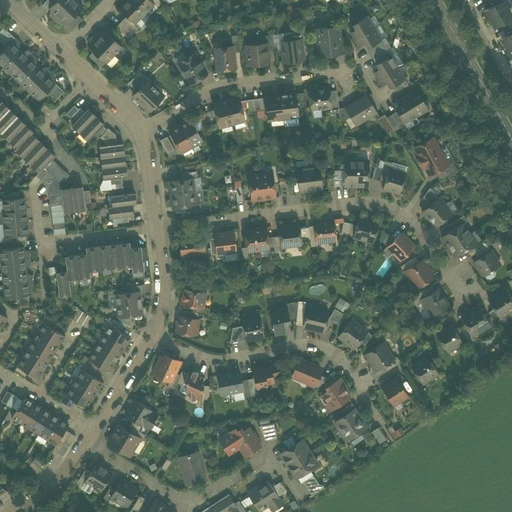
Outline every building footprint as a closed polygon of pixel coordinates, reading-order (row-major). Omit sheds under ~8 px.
[(47,0),(43,5),(47,9),(49,7),(56,0),(47,0)] [(49,16),(54,20),(73,0),(56,0),(49,7),(52,10),(52,13),(49,16)] [(82,8),(73,0),(54,20),(58,24),(61,21),(63,21),(66,24),(72,18),(76,14),(82,8)] [(134,23),(145,13),(131,0),(127,0),(119,9),(126,16),(134,23)] [(131,0),(145,13),(153,4),(154,3),(150,0),(131,0)] [(484,10),(489,19),(507,8),(503,1),(502,0),(501,0),(491,6),(490,6),(484,10)] [(511,16),(507,8),(489,19),(494,27),(500,24),(501,24),(511,17),(511,16)] [(150,18),(145,13),(134,23),(139,27),(143,31),(147,25),(145,23),(150,18)] [(72,18),(77,23),(81,19),(76,14),(72,18)] [(366,42),(369,47),(381,40),(378,35),(379,35),(374,27),(370,20),(369,20),(369,19),(367,15),(355,23),(358,28),(355,29),(350,32),(354,39),(358,46),(363,43),(366,42)] [(370,20),(374,27),(379,24),(374,15),(369,19),(369,20),(370,20)] [(504,24),(506,28),(511,24),(511,15),(511,16),(511,17),(501,24),(504,24)] [(120,22),(132,34),(139,27),(134,23),(126,16),(120,22)] [(71,29),(77,23),(72,18),(66,24),(71,29)] [(128,38),(132,34),(120,22),(116,27),(128,38)] [(387,36),(379,24),(374,27),(379,35),(378,35),(381,40),(385,37),(387,36)] [(0,40),(2,42),(10,34),(3,27),(0,30),(0,31),(0,30),(0,40)] [(318,40),(320,55),(337,53),(335,43),(333,27),(326,28),(325,30),(317,31),(315,33),(315,38),(318,40)] [(107,32),(117,41),(121,37),(111,28),(107,32)] [(301,39),(301,45),(308,44),(306,30),(299,31),(300,35),(301,39)] [(98,31),(93,35),(114,55),(122,46),(117,41),(107,32),(106,31),(103,34),(101,34),(98,31)] [(293,32),(281,34),(282,42),(301,39),(300,35),(293,36),(293,32)] [(501,39),(506,47),(511,43),(511,32),(508,35),(507,35),(501,39)] [(15,38),(10,34),(2,42),(2,43),(6,47),(15,38)] [(281,34),(272,35),(274,49),(282,48),(281,42),(282,42),(281,34)] [(105,64),(114,55),(93,35),(89,40),(92,43),(92,45),(89,48),(93,51),(104,63),(105,64)] [(266,42),(267,50),(274,49),(272,35),(265,35),(266,42)] [(366,48),(369,53),(384,45),(388,42),(385,37),(381,40),(369,47),(366,48)] [(0,53),(0,62),(4,67),(20,51),(16,47),(16,45),(17,45),(19,42),(15,38),(6,47),(0,53)] [(282,48),(283,62),(303,59),(301,45),(301,39),(282,42),(281,42),(282,48)] [(245,45),(248,66),(269,63),(267,50),(266,42),(245,45)] [(387,50),(384,45),(369,53),(372,58),(387,50)] [(216,62),(217,70),(236,68),(235,61),(234,61),(233,57),(234,57),(234,52),(233,46),(215,48),(216,62)] [(387,50),(372,58),(375,64),(378,62),(390,55),(387,51),(387,50)] [(23,54),(20,51),(4,67),(13,75),(32,55),(28,51),(25,54),(23,54)] [(89,56),(100,67),(104,63),(93,51),(89,56)] [(403,64),(396,52),(390,55),(393,59),(397,67),(403,64)] [(175,57),(178,62),(186,58),(183,53),(175,57)] [(178,62),(190,83),(206,74),(199,63),(194,54),(186,58),(178,62)] [(37,59),(32,55),(13,75),(21,83),(37,67),(34,64),(34,62),(37,59)] [(373,72),(377,79),(397,67),(393,59),(390,55),(378,62),(381,67),(378,69),(373,72)] [(199,63),(206,74),(211,71),(206,59),(199,63)] [(378,69),(375,64),(370,66),(373,72),(378,69)] [(398,68),(402,75),(407,72),(403,65),(398,68)] [(40,70),(37,67),(21,83),(30,92),(50,72),(45,67),(42,70),(40,70)] [(398,68),(397,67),(377,79),(381,86),(387,83),(389,81),(393,86),(403,80),(404,79),(402,75),(398,68)] [(128,83),(136,91),(148,80),(139,71),(135,76),(128,83)] [(54,76),(50,72),(30,92),(39,100),(47,92),(54,84),(51,81),(51,79),(54,76)] [(392,86),(395,91),(408,84),(405,79),(404,79),(403,80),(393,86),(392,86)] [(132,96),(147,110),(163,94),(162,94),(161,95),(154,88),(155,87),(148,80),(136,91),(132,96)] [(47,92),(51,96),(58,88),(54,84),(47,92)] [(310,90),(312,109),(313,109),(313,108),(320,107),(320,108),(330,107),(328,91),(328,87),(310,90)] [(63,92),(58,88),(51,96),(55,100),(63,92)] [(331,113),(339,112),(338,108),(337,98),(336,90),(328,91),(330,107),(331,113)] [(295,94),(296,105),(305,104),(304,92),(295,94)] [(411,92),(404,96),(416,116),(428,109),(421,97),(416,101),(414,98),(411,92)] [(295,93),(281,94),(284,118),(298,116),(296,105),(295,94),(295,93)] [(270,120),(284,118),(281,94),(267,96),(270,120)] [(350,117),(355,125),(356,125),(355,124),(365,118),(366,119),(376,112),(366,95),(344,108),(350,117)] [(404,124),(416,116),(404,96),(392,104),(395,109),(396,111),(404,124)] [(238,97),(226,100),(233,123),(244,120),(238,97)] [(265,97),(253,99),(255,111),(267,110),(265,97)] [(219,127),(233,123),(226,100),(213,104),(214,109),(216,115),(219,127)] [(0,118),(9,109),(1,101),(0,102),(0,118)] [(70,118),(72,116),(78,109),(74,105),(66,114),(70,118)] [(71,125),(80,133),(96,116),(88,108),(84,112),(76,120),(71,125)] [(80,108),(78,109),(72,116),(76,120),(84,112),(80,108)] [(344,108),(338,108),(339,112),(340,120),(346,120),(350,117),(344,108)] [(17,116),(9,109),(0,118),(0,132),(1,133),(17,116)] [(211,110),(204,113),(209,125),(216,122),(213,116),(211,110)] [(391,114),(398,125),(399,127),(404,124),(396,111),(391,114)] [(190,119),(197,130),(209,125),(204,113),(190,119)] [(394,130),(393,128),(386,118),(384,114),(378,118),(387,133),(394,130)] [(391,114),(386,118),(393,128),(398,125),(391,114)] [(25,124),(17,116),(1,133),(9,141),(25,124)] [(104,124),(96,116),(80,133),(88,141),(91,137),(102,125),(104,124)] [(181,121),(178,123),(192,147),(202,141),(197,130),(190,119),(182,124),(181,121)] [(181,153),(192,147),(178,123),(176,125),(177,127),(169,131),(181,153)] [(33,132),(25,124),(9,141),(16,148),(31,133),(33,132)] [(95,141),(100,137),(107,129),(102,125),(91,137),(95,141)] [(108,128),(107,129),(100,137),(104,141),(112,132),(108,128)] [(115,135),(112,132),(104,141),(105,145),(116,144),(115,135)] [(39,141),(31,133),(16,148),(15,149),(23,157),(39,141)] [(160,141),(167,154),(176,149),(169,137),(160,141)] [(425,166),(429,175),(435,172),(447,165),(445,166),(442,161),(444,160),(432,137),(414,147),(419,155),(417,156),(423,167),(425,166)] [(47,148),(39,141),(23,157),(31,165),(47,148)] [(99,146),(101,157),(124,154),(123,143),(116,144),(105,145),(99,146)] [(55,156),(47,148),(31,165),(39,173),(44,167),(52,159),(55,156)] [(125,165),(124,154),(101,157),(102,168),(125,165)] [(44,167),(48,171),(56,163),(52,159),(44,167)] [(344,185),(356,185),(356,160),(344,160),(344,185)] [(368,160),(356,160),(356,185),(368,185),(368,160)] [(435,172),(439,181),(457,171),(452,162),(447,165),(435,172)] [(48,171),(52,175),(60,167),(56,163),(48,171)] [(127,176),(125,165),(102,168),(103,179),(127,176)] [(320,166),(308,167),(311,195),(317,194),(317,190),(318,188),(322,188),(320,166)] [(36,176),(40,180),(48,171),(44,167),(39,173),(36,176)] [(52,175),(56,179),(65,171),(60,167),(52,175)] [(305,196),(311,195),(308,167),(296,169),(298,191),(303,190),(304,192),(305,196)] [(373,178),(379,180),(382,169),(377,167),(373,178)] [(388,171),(382,169),(379,180),(384,182),(388,171)] [(383,188),(399,193),(405,174),(389,169),(388,171),(384,182),(383,188)] [(40,180),(44,184),(52,175),(48,172),(48,171),(40,180)] [(65,171),(56,179),(61,183),(69,175),(65,171)] [(181,173),(182,179),(193,178),(197,178),(196,171),(181,173)] [(272,172),(260,174),(263,198),(275,197),(272,172)] [(251,200),(263,198),(260,174),(248,175),(251,200)] [(44,184),(48,187),(56,179),(52,175),(44,184)] [(169,181),(171,193),(194,191),(193,178),(182,179),(169,181)] [(59,184),(61,183),(56,179),(48,187),(48,188),(49,195),(61,193),(59,184)] [(292,182),(285,182),(287,195),(294,195),(292,182)] [(82,186),(71,188),(74,211),(85,209),(84,201),(83,189),(82,186)] [(422,197),(429,205),(438,197),(429,187),(422,197)] [(63,212),(74,211),(71,188),(60,189),(63,212)] [(196,204),(194,191),(171,193),(172,207),(176,207),(184,206),(196,204)] [(111,195),(112,206),(132,204),(136,204),(134,192),(124,194),(112,195),(111,195)] [(27,228),(26,221),(27,221),(26,215),(25,215),(24,210),(25,209),(25,203),(24,203),(23,197),(20,198),(8,199),(3,199),(4,211),(4,212),(3,212),(4,218),(3,218),(4,224),(5,224),(6,230),(5,230),(5,236),(9,236),(13,235),(25,234),(28,233),(28,228),(27,228)] [(422,211),(435,226),(450,214),(444,208),(446,206),(438,197),(429,205),(422,211)] [(196,204),(184,206),(185,212),(201,210),(200,203),(196,204)] [(133,215),(132,204),(112,206),(108,207),(110,218),(116,217),(128,216),(133,215)] [(450,224),(453,229),(463,223),(463,222),(467,220),(464,215),(450,224)] [(361,239),(372,242),(378,222),(359,217),(357,225),(353,237),(354,237),(354,235),(361,237),(361,239)] [(314,225),(316,242),(316,240),(324,239),(324,241),(336,240),(334,222),(333,219),(313,221),(314,225)] [(300,235),(309,234),(308,226),(307,222),(298,223),(300,235)] [(341,233),(347,235),(349,223),(343,222),(341,233)] [(280,236),(281,247),(282,247),(281,245),(289,244),(289,246),(301,244),(300,235),(298,223),(279,226),(280,236)] [(357,225),(349,223),(347,235),(353,237),(357,225)] [(442,236),(448,246),(470,233),(463,223),(453,229),(442,236)] [(314,225),(308,226),(309,234),(310,246),(317,245),(316,242),(314,225)] [(247,246),(247,251),(268,249),(267,237),(266,227),(245,230),(247,246)] [(215,238),(217,253),(235,251),(233,231),(215,234),(215,238)] [(392,252),(399,259),(414,245),(401,233),(393,241),(388,245),(387,246),(382,251),(387,257),(392,252)] [(476,243),(470,233),(448,246),(455,256),(476,243)] [(179,238),(181,256),(205,253),(204,248),(203,240),(202,235),(179,238)] [(382,240),(388,245),(393,241),(387,235),(382,240)] [(268,249),(268,255),(276,254),(276,252),(274,236),(267,237),(268,249)] [(274,236),(276,252),(282,252),(282,247),(281,247),(280,236),(274,236)] [(129,242),(118,243),(121,267),(132,265),(130,248),(129,242)] [(118,243),(108,245),(110,268),(121,267),(118,243)] [(108,245),(97,246),(100,269),(110,268),(108,245)] [(487,245),(480,250),(477,245),(467,251),(470,256),(474,253),(478,258),(490,250),(487,245)] [(0,249),(2,261),(29,258),(29,252),(25,252),(23,250),(22,246),(10,247),(0,249)] [(86,247),(87,253),(89,271),(89,270),(100,269),(97,246),(86,247)] [(141,247),(130,248),(132,265),(133,271),(144,270),(142,259),(141,248),(141,247)] [(211,254),(210,248),(204,248),(205,253),(206,263),(212,262),(211,254)] [(482,275),(484,274),(495,267),(499,265),(499,264),(497,265),(494,260),(496,259),(490,250),(478,258),(473,261),(482,275)] [(87,253),(76,255),(79,278),(90,276),(89,270),(89,271),(87,253)] [(66,265),(67,271),(68,279),(79,278),(76,255),(65,256),(66,265)] [(399,267),(402,272),(405,271),(405,270),(419,261),(416,256),(399,267)] [(30,264),(29,258),(2,261),(3,273),(25,270),(25,266),(26,264),(30,264)] [(409,277),(415,287),(433,276),(422,259),(419,261),(405,270),(405,271),(407,270),(411,276),(409,277)] [(497,271),(495,267),(484,274),(487,278),(489,279),(497,273),(497,271)] [(26,274),(25,270),(3,273),(4,285),(32,281),(31,275),(27,276),(26,274)] [(70,294),(68,279),(67,271),(56,272),(57,279),(59,295),(70,294)] [(33,287),(32,281),(4,285),(6,297),(16,296),(28,294),(27,290),(29,288),(33,287)] [(411,297),(415,304),(422,299),(434,291),(430,285),(411,297)] [(191,306),(203,307),(205,292),(183,288),(181,304),(191,306)] [(422,299),(432,314),(447,304),(438,289),(434,291),(422,299)] [(494,309),(499,317),(500,317),(499,315),(505,311),(506,313),(511,308),(511,299),(505,289),(488,299),(494,309)] [(116,294),(117,305),(141,302),(139,291),(131,292),(116,294)] [(16,296),(17,306),(29,304),(28,294),(16,296)] [(334,307),(345,311),(349,301),(338,297),(334,307)] [(142,314),(141,302),(117,305),(118,317),(132,315),(142,314)] [(286,306),(289,320),(296,319),(297,306),(298,304),(286,306)] [(191,306),(190,311),(197,313),(208,314),(209,308),(203,307),(191,306)] [(270,309),(275,333),(288,331),(286,321),(289,320),(286,306),(270,309)] [(304,307),(297,306),(296,319),(295,324),(302,324),(304,307)] [(303,326),(323,331),(327,312),(320,310),(320,308),(308,306),(306,315),(305,315),(305,317),(306,317),(303,326)] [(465,323),(473,335),(472,333),(478,329),(480,331),(490,324),(478,307),(461,317),(465,323)] [(71,318),(86,328),(93,318),(83,312),(78,308),(71,318)] [(328,318),(338,325),(344,314),(334,308),(328,318)] [(489,312),(495,322),(501,318),(500,317),(499,317),(494,309),(489,312)] [(197,319),(197,313),(190,311),(184,310),(183,316),(197,319)] [(176,332),(196,335),(196,334),(193,333),(194,329),(197,329),(198,319),(197,319),(183,316),(179,316),(176,332)] [(243,326),(245,339),(263,336),(259,316),(241,320),(243,326)] [(44,323),(55,330),(58,324),(49,319),(47,317),(44,323)] [(110,324),(120,331),(123,325),(119,323),(113,319),(111,322),(110,324)] [(338,336),(354,348),(358,343),(365,334),(365,333),(359,328),(360,327),(351,319),(338,336)] [(123,325),(129,329),(134,329),(133,321),(119,323),(123,325)] [(44,323),(38,331),(59,344),(64,335),(55,330),(44,323)] [(465,323),(459,327),(469,342),(475,338),(473,335),(465,323)] [(110,324),(104,333),(125,346),(130,337),(120,331),(110,324)] [(437,334),(447,351),(448,350),(447,349),(452,346),(453,348),(462,342),(454,330),(451,325),(437,334)] [(232,328),(229,343),(245,339),(243,326),(232,328)] [(464,345),(469,342),(459,327),(454,330),(462,342),(464,345)] [(38,331),(33,340),(54,353),(59,344),(38,331)] [(120,354),(125,346),(104,333),(99,342),(120,354)] [(358,343),(362,347),(370,337),(365,334),(358,343)] [(33,340),(28,348),(48,361),(54,353),(33,340)] [(114,363),(120,354),(99,342),(94,350),(114,363)] [(365,354),(376,371),(383,366),(393,359),(391,360),(387,354),(389,352),(382,342),(365,354)] [(28,348),(23,357),(43,370),(48,361),(28,348)] [(109,372),(114,363),(94,350),(88,359),(98,365),(109,372)] [(169,380),(171,381),(174,372),(180,361),(165,354),(164,357),(161,355),(153,373),(163,377),(165,374),(171,377),(169,380)] [(383,366),(387,371),(400,362),(396,356),(393,359),(383,366)] [(411,366),(423,383),(423,382),(422,381),(428,377),(429,379),(437,373),(426,356),(411,366)] [(38,378),(43,370),(23,357),(17,366),(27,372),(38,378)] [(88,359),(85,364),(95,370),(98,365),(88,359)] [(309,383),(313,385),(317,374),(320,368),(309,363),(310,362),(301,359),(299,365),(295,366),(295,368),(296,371),(295,374),(296,378),(301,380),(304,379),(307,380),(309,383)] [(255,377),(257,387),(266,385),(266,383),(273,381),(272,377),(277,376),(276,371),(278,370),(276,363),(269,365),(270,367),(263,368),(262,366),(253,368),(255,377)] [(92,375),(95,370),(85,364),(82,369),(92,375)] [(14,371),(24,377),(27,372),(17,366),(14,371)] [(82,369),(77,378),(97,390),(102,382),(92,375),(82,369)] [(181,370),(180,374),(177,382),(182,384),(184,381),(187,373),(182,371),(181,370)] [(186,394),(190,396),(195,398),(202,402),(202,398),(203,385),(203,383),(201,382),(204,377),(196,374),(192,372),(188,370),(187,373),(184,381),(186,382),(186,394)] [(217,375),(221,393),(235,390),(235,391),(243,390),(241,380),(239,370),(217,375)] [(173,389),(177,382),(180,374),(174,372),(171,381),(169,380),(167,386),(173,389)] [(441,379),(437,373),(429,379),(432,385),(441,379)] [(318,387),(323,382),(326,378),(317,374),(313,385),(318,387)] [(330,374),(326,378),(323,382),(326,387),(336,380),(333,375),(332,376),(330,374)] [(255,377),(247,379),(251,396),(258,394),(257,387),(255,377)] [(92,399),(97,390),(77,378),(71,386),(92,399)] [(328,403),(332,409),(350,397),(344,387),(345,386),(340,378),(336,380),(326,387),(328,390),(319,396),(325,405),(328,403)] [(251,397),(251,396),(247,379),(241,380),(243,390),(244,398),(251,397)] [(382,388),(393,405),(394,404),(393,403),(397,400),(399,401),(407,396),(396,379),(382,388)] [(268,392),(266,385),(257,387),(258,394),(268,392)] [(86,408),(92,399),(71,386),(66,395),(74,400),(86,408)] [(1,401),(6,404),(12,394),(7,391),(1,401)] [(17,397),(12,394),(6,404),(11,407),(17,397)] [(63,400),(71,405),(74,400),(66,395),(63,400)] [(12,417),(21,423),(34,403),(25,397),(12,417)] [(133,420),(142,426),(142,425),(152,410),(135,399),(125,415),(133,420)] [(21,423),(30,428),(43,408),(34,403),(21,423)] [(341,410),(344,415),(353,409),(354,410),(355,408),(352,403),(341,410)] [(30,428),(38,434),(51,413),(43,408),(30,428)] [(335,421),(347,439),(359,431),(361,433),(364,430),(364,428),(365,427),(354,410),(353,409),(344,415),(335,421)] [(38,434),(47,439),(60,418),(51,413),(38,434)] [(68,424),(60,418),(47,439),(56,444),(59,439),(66,428),(68,424)] [(130,425),(133,427),(141,432),(145,427),(142,425),(142,426),(133,420),(130,425)] [(258,424),(265,441),(278,439),(274,421),(258,424)] [(108,441),(129,454),(139,439),(139,438),(130,432),(118,425),(108,441)] [(145,435),(141,432),(133,427),(130,432),(139,438),(139,439),(141,441),(145,435)] [(371,431),(379,443),(385,439),(377,427),(371,431)] [(66,428),(59,439),(68,445),(75,434),(66,428)] [(219,439),(225,448),(235,442),(239,447),(244,456),(260,445),(256,439),(257,438),(253,433),(253,434),(248,428),(243,431),(241,428),(236,431),(234,429),(219,439)] [(302,439),(296,442),(291,435),(282,441),(287,448),(280,453),(287,465),(309,451),(302,439)] [(62,456),(68,445),(59,439),(56,444),(52,450),(62,456)] [(229,453),(239,447),(235,442),(225,448),(229,453)] [(178,457),(186,484),(205,478),(197,451),(178,457)] [(318,464),(309,451),(287,465),(296,478),(318,464)] [(28,465),(37,473),(45,465),(44,463),(36,456),(28,465)] [(85,481),(100,490),(111,473),(96,463),(91,470),(85,481)] [(79,477),(85,481),(91,470),(86,466),(79,477)] [(302,480),(309,491),(319,485),(318,484),(313,476),(310,476),(302,480)] [(111,497),(125,506),(137,488),(121,479),(116,488),(110,497),(111,497)] [(269,504),(273,511),(283,504),(278,496),(272,487),(269,482),(263,486),(262,485),(247,494),(258,511),(264,507),(265,508),(267,507),(266,506),(269,504)] [(272,487),(278,496),(286,491),(280,482),(272,487)] [(309,491),(312,495),(324,488),(322,484),(318,484),(319,485),(309,491)] [(102,499),(107,502),(111,497),(110,497),(116,488),(111,485),(102,499)] [(131,508),(136,511),(145,498),(140,495),(131,508)] [(239,511),(236,507),(235,508),(233,504),(228,496),(209,508),(210,511),(239,511)] [(146,511),(161,511),(165,506),(154,499),(146,511)] [(236,507),(239,511),(246,511),(239,500),(233,504),(235,508),(236,507)]
